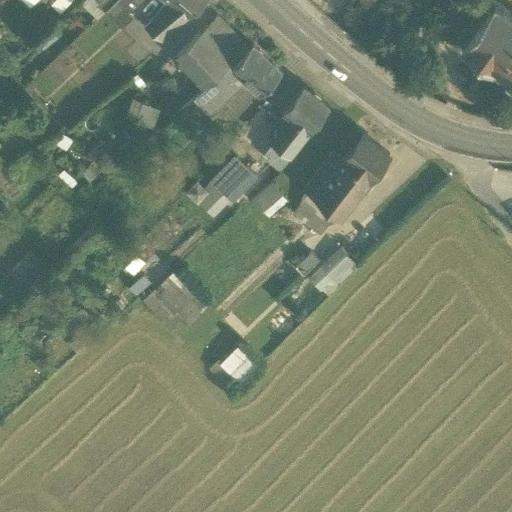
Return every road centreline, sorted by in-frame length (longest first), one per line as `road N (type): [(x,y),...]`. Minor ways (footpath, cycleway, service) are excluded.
road 1 (secondary): [(511,150),(431,129),(402,112),(263,0)]
road 2 (track): [(511,241),(431,129)]
